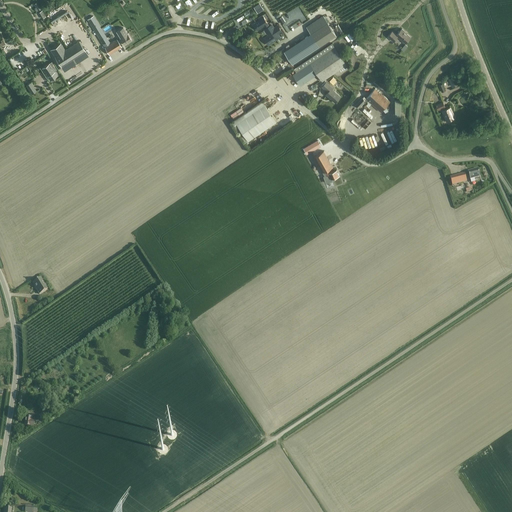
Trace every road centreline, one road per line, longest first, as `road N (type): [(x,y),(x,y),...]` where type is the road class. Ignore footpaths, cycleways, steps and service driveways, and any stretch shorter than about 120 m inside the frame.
road 1 (unclassified): [(0,137),(150,40),(179,31),(229,45),(361,160),(385,162),(418,143)]
road 2 (unclassified): [(165,511),(511,280)]
road 3 (unclassified): [(0,477),(14,331),(0,274)]
road 4 (unclassified): [(418,143),(428,77),(455,46),(440,0)]
road 5 (tertiary): [(511,134),(459,0)]
